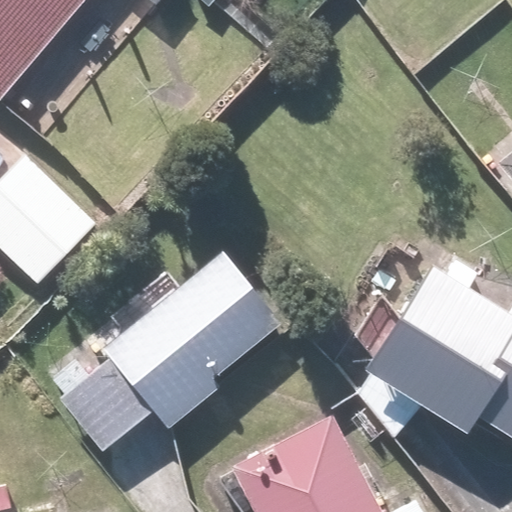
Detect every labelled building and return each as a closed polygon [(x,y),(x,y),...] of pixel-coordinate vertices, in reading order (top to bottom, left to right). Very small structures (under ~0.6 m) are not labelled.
[(0,0),(0,81),(9,90),(90,0),(0,0)] [(38,152),(0,187),(0,235),(41,278),(102,220),(38,152)] [(233,246),(97,354),(85,339),(51,366),(62,381),(112,444),(163,404),(179,425),(228,386),(222,379),(293,323),(233,246)] [(402,436),(434,396),(477,422),(486,408),(511,423),(511,297),(446,258),(382,365),(358,389),(402,436)] [(258,511),(394,511),(340,409),(234,466),(258,511)]
